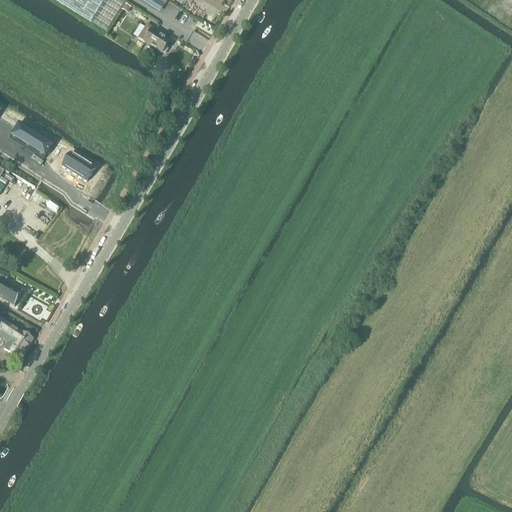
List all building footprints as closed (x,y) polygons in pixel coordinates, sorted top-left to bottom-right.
[(55,0),(91,22),(92,21),(107,30),(125,0),(55,0)] [(140,0),(161,13),(166,5),(157,0),(140,0)] [(127,14),(131,8),(125,5),(121,11),(127,14)] [(165,53),(173,41),(165,36),(167,34),(149,23),(139,37),(150,44),(149,46),(155,50),(157,48),(165,53)] [(46,158),(54,145),(20,124),(12,137),(46,158)] [(87,184),(95,170),(75,158),(67,171),(87,184)] [(0,276),(7,281),(10,276),(0,269),(0,276)] [(0,298),(14,307),(22,293),(0,280),(0,298)] [(33,341),(0,318),(0,330),(7,335),(10,331),(15,335),(11,341),(26,350),(33,341)] [(19,360),(26,350),(11,341),(5,351),(19,360)]
